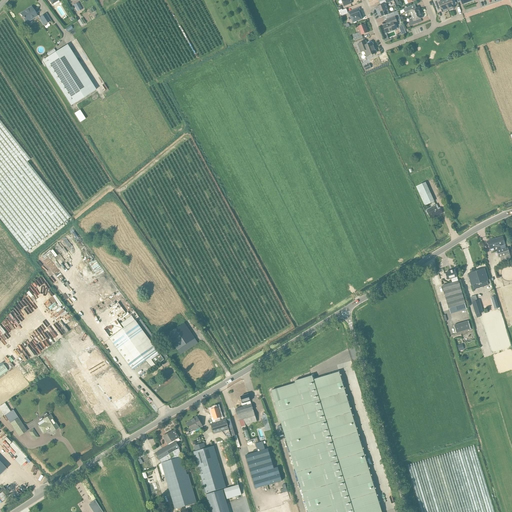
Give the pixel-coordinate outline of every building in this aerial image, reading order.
[(441,2),(440,0),(436,0),(434,1),(436,7),(440,6),(442,12),(448,10),(444,0),(441,2)] [(445,0),(444,0),(448,10),(454,8),(451,1),(454,0),(445,0)] [(377,13),(387,9),(385,3),(375,7),(376,10),(377,13)] [(411,10),(410,6),(403,9),(405,13),(406,12),(407,14),(410,13),(411,16),(421,12),(418,7),(411,10)] [(31,7),(21,14),(26,22),(37,16),(31,7)] [(359,8),(349,12),(350,15),(350,16),(353,23),(362,19),(359,13),(361,13),(359,8)] [(387,9),(377,13),(378,16),(379,15),(380,18),(387,15),(389,18),(399,14),(397,11),(389,14),(387,9)] [(417,23),(416,20),(423,18),(421,12),(411,16),(412,19),(409,20),(410,22),(408,23),(410,26),(417,23)] [(46,14),(39,18),(44,25),(50,21),(46,14)] [(387,24),(383,25),(386,33),(395,30),(393,24),(396,22),(394,17),(385,21),(387,24)] [(360,32),(352,35),(354,38),(355,41),(359,39),(358,36),(368,32),(364,24),(358,26),(360,32)] [(361,52),(364,50),(366,57),(371,55),(372,55),(375,53),(373,47),(374,47),(372,42),(367,45),(365,41),(358,44),(361,52)] [(96,90),(67,45),(42,60),(71,106),(96,90)] [(79,122),(85,118),(78,109),(73,113),(79,122)] [(0,218),(26,252),(70,217),(27,162),(30,159),(0,120),(0,218)] [(425,182),(416,187),(424,206),(434,201),(425,182)] [(439,208),(437,204),(425,210),(428,215),(429,214),(430,216),(431,218),(435,216),(435,217),(436,217),(437,217),(438,217),(438,216),(439,216),(439,215),(439,214),(442,212),(440,208),(439,208)] [(500,246),(502,245),(505,245),(503,237),(487,241),(490,249),(496,247),(497,251),(496,251),(498,257),(500,257),(501,262),(511,259),(508,248),(501,250),(500,246)] [(484,269),(467,274),(471,286),(488,280),(484,269)] [(452,282),(442,286),(448,308),(449,308),(451,313),(463,310),(466,309),(465,304),(465,303),(459,281),(456,281),(455,277),(457,277),(455,270),(452,271),(452,270),(452,271),(451,271),(450,271),(445,273),(447,280),(451,279),(452,282)] [(479,300),(472,303),(475,315),(483,312),(479,300)] [(152,369),(164,360),(132,316),(127,320),(130,324),(110,339),(133,370),(146,360),(152,369)] [(72,320),(59,330),(62,335),(75,325),(72,320)] [(452,326),(455,334),(469,328),(467,320),(452,326)] [(166,334),(177,350),(180,355),(198,343),(195,339),(184,323),(166,334)] [(44,331),(37,336),(40,341),(47,336),(44,331)] [(94,342),(86,347),(89,351),(96,345),(94,342)] [(18,364),(26,360),(23,353),(18,343),(11,347),(15,354),(13,355),(18,364)] [(98,347),(90,353),(93,356),(100,351),(98,347)] [(100,351),(93,356),(95,359),(102,353),(100,351)] [(104,356),(97,361),(99,364),(106,359),(104,356)] [(106,359),(99,364),(101,367),(108,362),(106,359)] [(108,362),(101,367),(104,371),(111,365),(108,362)] [(111,365),(104,371),(106,374),(113,368),(111,365)] [(113,368),(106,374),(109,377),(116,372),(113,368)] [(116,372),(109,377),(112,380),(118,375),(116,372)] [(381,511),(357,432),(339,372),(313,379),(312,375),(294,381),(295,383),(271,390),(308,511),(381,511)] [(118,375),(112,380),(115,384),(121,379),(118,375)] [(121,379),(115,384),(118,388),(125,383),(121,379)] [(101,383),(89,390),(91,394),(103,386),(101,383)] [(125,383),(118,388),(120,391),(127,386),(125,383)] [(71,386),(65,391),(67,395),(74,390),(71,386)] [(103,386),(91,394),(94,398),(105,390),(103,386)] [(127,386),(120,391),(123,395),(130,389),(127,386)] [(130,389),(123,395),(126,398),(133,393),(130,389)] [(74,390),(67,395),(70,399),(77,394),(74,390)] [(105,390),(94,398),(96,402),(108,394),(105,390)] [(77,394),(70,399),(72,402),(79,397),(77,394)] [(108,394),(96,402),(99,406),(110,398),(108,394)] [(242,403),(246,402),(247,405),(235,409),(240,427),(257,421),(251,404),(250,401),(248,394),(240,396),(242,403)] [(110,398),(99,406),(101,410),(113,402),(110,398)] [(81,400),(74,405),(77,409),(83,404),(81,400)] [(113,402),(101,410),(104,414),(115,406),(113,402)] [(83,404),(77,409),(79,413),(86,408),(83,404)] [(115,406),(104,414),(106,418),(117,409),(115,406)] [(212,414),(213,417),(209,418),(214,434),(226,430),(228,437),(231,436),(226,419),(220,421),(220,418),(221,418),(218,406),(214,408),(211,409),(212,414)] [(86,408),(79,413),(81,417),(89,412),(86,408)] [(117,409),(106,418),(109,421),(120,413),(117,409)] [(18,418),(13,410),(5,415),(10,423),(18,418)] [(120,413),(109,421),(113,428),(125,421),(120,413)] [(45,422),(38,426),(43,433),(46,430),(48,433),(51,431),(52,432),(58,428),(50,415),(44,419),(45,422)] [(91,415),(83,420),(86,424),(93,419),(91,415)] [(188,435),(194,431),(203,426),(197,417),(187,423),(190,428),(185,431),(188,435)] [(18,418),(10,423),(19,436),(27,431),(18,418)] [(226,419),(231,436),(236,434),(233,424),(228,425),(226,419)] [(33,429),(29,432),(34,440),(39,437),(33,429)] [(175,441),(175,440),(179,438),(174,430),(163,436),(168,444),(168,445),(155,453),(159,460),(161,463),(159,465),(162,475),(165,475),(175,509),(197,503),(188,474),(187,475),(182,457),(179,448),(175,441)] [(4,438),(0,441),(8,449),(11,445),(4,438)] [(265,450),(263,442),(255,444),(258,452),(263,450),(265,450)] [(195,451),(193,452),(206,493),(226,487),(214,446),(205,448),(204,443),(194,446),(195,451)] [(274,468),(268,449),(265,450),(263,450),(258,452),(245,455),(253,482),(255,489),(282,481),(278,467),(274,468)] [(146,473),(152,492),(160,490),(154,470),(146,473)] [(100,511),(94,499),(96,499),(87,483),(82,486),(81,483),(76,486),(83,500),(77,503),(81,511),(100,511)] [(229,511),(222,490),(206,494),(211,511),(229,511)]
